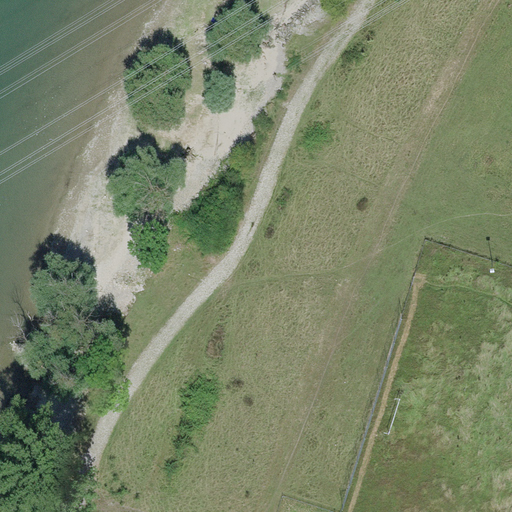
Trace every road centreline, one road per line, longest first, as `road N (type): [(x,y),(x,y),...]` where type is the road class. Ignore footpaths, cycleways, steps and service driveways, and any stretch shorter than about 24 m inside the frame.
road 1 (track): [(266,511),(318,338),(492,0)]
road 2 (track): [(367,0),(296,111),(256,221),(162,334),(117,401),(95,455)]
